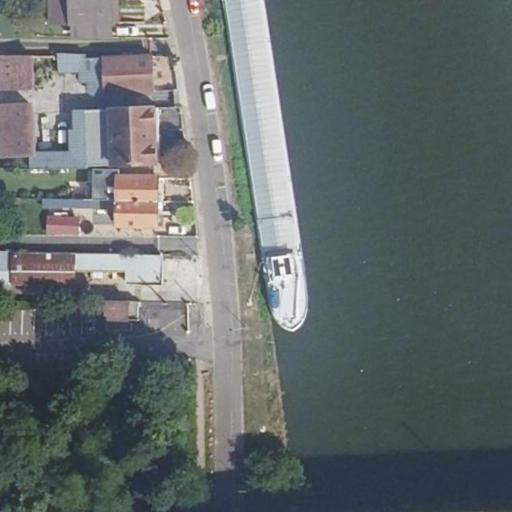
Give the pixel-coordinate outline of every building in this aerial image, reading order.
[(75,4),(74,20),(115,20),(115,4),(75,4)] [(74,20),(73,36),(115,37),(115,20),(74,20)] [(7,53),(8,92),(37,93),(36,53),(7,53)] [(63,53),(62,69),(80,69),(80,63),(81,53),(63,53)] [(87,63),(87,77),(96,77),(95,93),(155,94),(156,58),(88,58),(87,63)] [(8,103),(10,153),(33,153),(32,102),(8,103)] [(39,103),(39,128),(69,129),(69,102),(39,103)] [(89,113),(91,168),(159,165),(158,110),(89,113)] [(33,158),(33,169),(79,170),(79,160),(33,158)] [(121,179),(120,194),(122,194),(121,201),(162,203),(162,180),(121,179)] [(95,193),(95,201),(121,201),(122,194),(120,194),(95,193)] [(45,199),(45,207),(95,209),(121,210),(121,201),(95,201),(45,199)] [(121,210),(120,226),(161,228),(162,203),(121,201),(121,210)] [(48,215),(48,235),(81,235),(81,215),(48,215)] [(76,257),(75,271),(93,272),(93,257),(76,257)] [(93,257),(93,272),(93,275),(128,275),(128,287),(142,286),(142,292),(164,292),(164,259),(93,257)] [(107,298),(106,318),(132,320),(134,300),(107,298)] [(139,305),(138,324),(163,324),(164,306),(139,305)]
